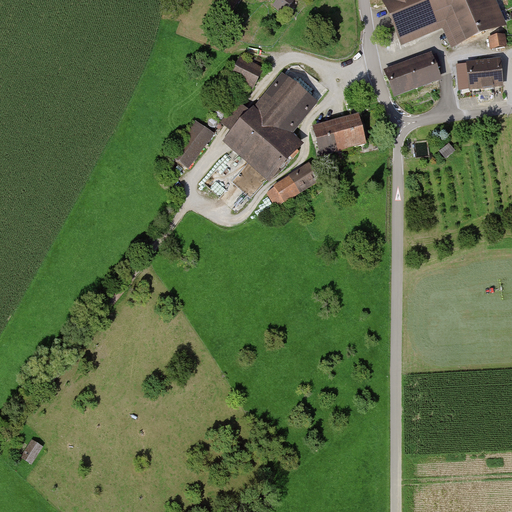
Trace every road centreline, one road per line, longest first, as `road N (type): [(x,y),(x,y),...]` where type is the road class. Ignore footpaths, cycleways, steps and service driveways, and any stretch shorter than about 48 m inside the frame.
road 1 (unclassified): [(398,511),(403,124),(380,89),(364,0)]
road 2 (track): [(0,442),(189,207)]
